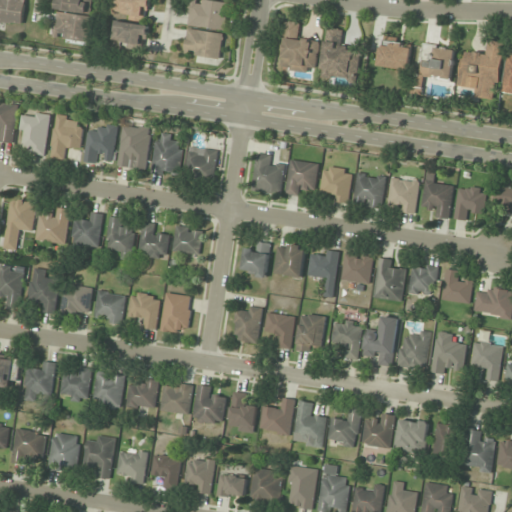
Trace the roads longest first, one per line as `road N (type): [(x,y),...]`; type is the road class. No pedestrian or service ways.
road 1 (tertiary): [(511,139),(0,56)]
road 2 (residential): [(0,330),(511,410)]
road 3 (tertiary): [(0,81),(511,157)]
road 4 (residential): [(495,251),(0,172)]
road 5 (residential): [(257,0),(202,362)]
road 6 (residential): [(511,9),(335,0)]
road 7 (residential): [(0,486),(170,511)]
